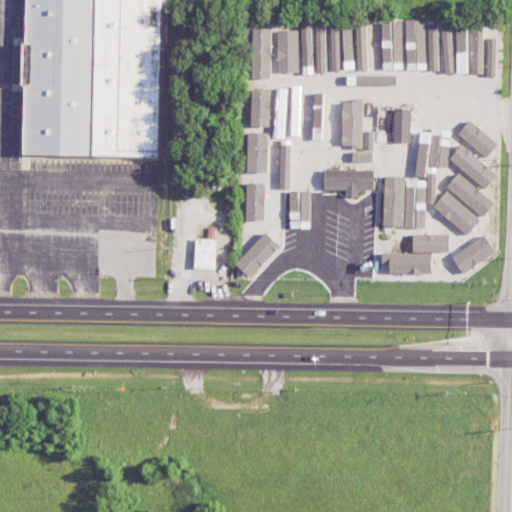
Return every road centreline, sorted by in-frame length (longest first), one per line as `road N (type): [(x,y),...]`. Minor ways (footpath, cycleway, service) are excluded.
road 1 (primary): [(511,320),(0,312)]
road 2 (primary): [(0,352),(511,358)]
road 3 (residential): [(508,320),(504,511)]
